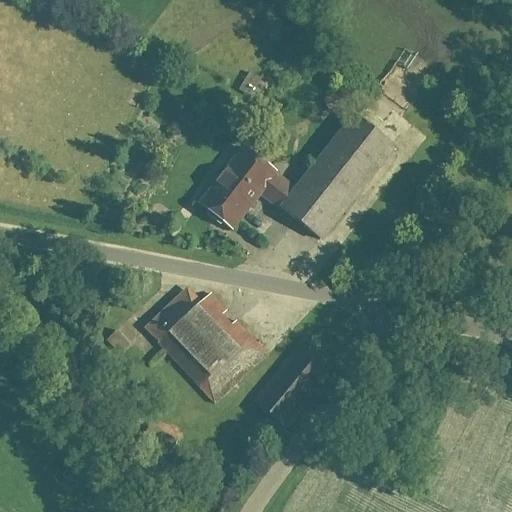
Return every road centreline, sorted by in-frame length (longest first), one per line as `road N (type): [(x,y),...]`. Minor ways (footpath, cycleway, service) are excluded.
road 1 (residential): [(0,233),(404,315)]
road 2 (residential): [(404,315),(258,511)]
